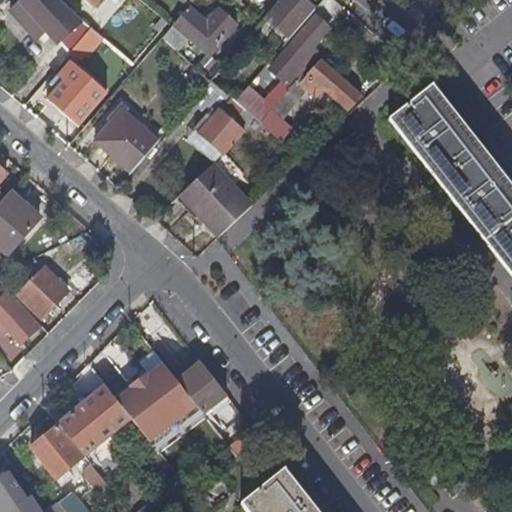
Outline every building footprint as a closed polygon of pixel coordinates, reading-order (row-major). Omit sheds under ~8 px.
[(91,26),(60,0),(2,0),(0,2),(0,4),(8,11),(1,20),(18,34),(26,25),(40,38),(52,48),(56,45),(68,54),(91,26)] [(108,21),(125,0),(103,0),(95,10),(108,21)] [(289,41),(315,11),(302,0),(281,0),(264,20),(289,41)] [(318,18),(326,25),(340,10),(332,3),(318,18)] [(208,23),(188,8),(174,24),(191,39),(209,54),(235,25),(219,10),(208,23)] [(302,75),(316,59),(308,52),(329,28),(326,25),(318,18),(316,17),(270,68),(284,80),(294,69),(302,75)] [(163,37),(179,52),(191,39),(174,24),(163,37)] [(26,25),(18,34),(33,47),(40,38),(26,25)] [(100,34),(91,26),(68,54),(76,60),(100,34)] [(223,55),(241,71),(259,49),(241,33),(223,55)] [(76,126),(106,95),(68,62),(55,77),(60,82),(45,99),(76,126)] [(259,122),(280,140),(290,127),(280,118),(307,89),(317,99),(327,90),(342,103),(349,109),(361,98),(321,62),(306,79),(302,75),(270,110),(259,122)] [(232,98),(212,80),(192,103),(205,115),(194,127),(222,155),(257,120),(243,108),(234,120),(223,110),(232,98)] [(511,279),(511,190),(432,88),(388,123),(511,279)] [(257,120),(259,122),(270,110),(247,89),(236,102),(243,108),(257,120)] [(327,90),(317,99),(333,113),(342,103),(327,90)] [(96,142),(131,173),(157,143),(123,112),(96,142)] [(218,237),(252,206),(213,163),(180,195),(218,237)] [(35,221),(5,195),(0,200),(0,254),(5,258),(35,221)] [(43,317),(69,291),(35,261),(21,276),(28,282),(18,295),(43,317)] [(3,280),(0,282),(0,322),(19,344),(41,325),(3,280)] [(225,395),(196,358),(172,378),(191,402),(201,414),(225,395)] [(146,439),(191,402),(172,378),(159,361),(143,373),(142,372),(128,383),(129,385),(113,398),(130,419),(146,439)] [(112,398),(104,387),(57,425),(82,457),(130,419),(113,398),(112,398)] [(82,457),(57,425),(19,456),(42,485),(44,487),(82,457)] [(317,511),(283,469),(240,504),(246,511),(317,511)] [(191,496),(205,485),(196,474),(183,484),(191,496)] [(44,511),(43,510),(39,511),(28,498),(25,501),(8,476),(0,480),(0,511),(44,511)] [(177,506),(191,496),(183,484),(169,496),(177,506)] [(87,511),(70,490),(55,502),(63,511),(87,511)] [(164,511),(153,498),(135,511),(164,511)]
